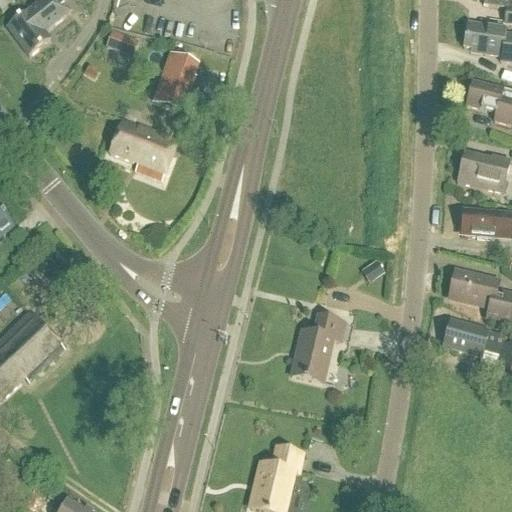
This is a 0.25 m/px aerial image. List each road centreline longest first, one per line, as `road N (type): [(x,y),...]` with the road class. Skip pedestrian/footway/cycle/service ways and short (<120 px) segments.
road 1 (residential): [(378,511),(417,263),(429,0)]
road 2 (secondary): [(209,317),(289,0)]
road 3 (tertiary): [(209,317),(127,279),(0,126)]
road 4 (secondary): [(160,511),(209,317)]
